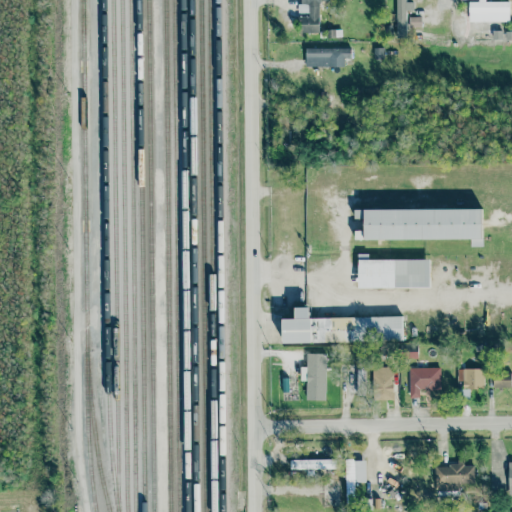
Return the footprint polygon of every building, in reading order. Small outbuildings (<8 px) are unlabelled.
[(301,33),(319,33),(318,0),(299,0),(300,15),(301,33)] [(396,0),(396,38),(410,38),(410,31),(421,31),(421,17),(407,17),(407,12),(414,12),(414,2),(406,2),(405,0),(396,0)] [(509,22),(509,2),(485,2),(484,0),(460,0),(469,0),(469,22),(509,22)] [(305,48),(305,67),(344,67),(344,59),(351,59),(351,48),(305,48)] [(471,240),(471,247),(482,247),(482,209),(354,210),(355,220),(364,220),(364,234),(357,234),(357,240),(471,240)] [(369,260),(368,254),(358,254),(358,289),(430,288),(429,260),(369,260)] [(310,318),(309,307),(295,307),(295,319),(283,319),(283,344),(403,341),(402,316),(310,318)] [(326,354),(307,354),(307,368),(301,368),(300,381),(306,381),(306,400),(326,401),(326,354)] [(373,367),(373,400),(394,400),(393,367),(373,367)] [(356,368),(357,395),(366,395),(365,368),(356,368)] [(409,369),(409,398),(420,398),(419,390),(441,390),(440,368),(409,369)] [(484,369),(458,369),(457,385),(459,386),(459,397),(469,397),(469,389),(483,389),(484,369)] [(494,389),(511,388),(511,374),(493,375),(494,389)] [(291,469),(336,469),(336,460),(291,460),(291,469)] [(365,460),(345,461),(346,504),(355,504),(354,483),(366,483),(365,460)] [(474,486),(474,466),(463,466),(463,464),(435,464),(435,486),(474,486)]
